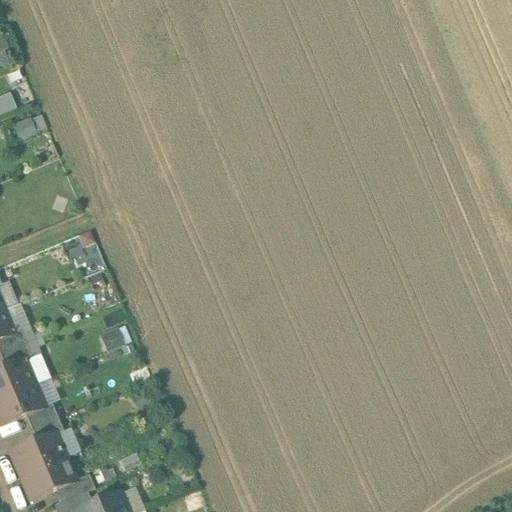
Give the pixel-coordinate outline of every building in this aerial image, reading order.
[(14,93),(0,98),(0,116),(20,108),(14,93)] [(44,115),(16,124),(21,139),(49,129),(44,115)] [(68,256),(97,246),(92,232),(63,243),(68,256)] [(111,296),(104,279),(90,284),(97,301),(111,296)] [(4,312),(0,314),(0,342),(14,337),(14,336),(4,312)] [(108,351),(133,343),(128,327),(103,335),(108,351)] [(22,332),(14,336),(14,337),(0,342),(0,354),(1,357),(27,346),(22,332)] [(27,346),(1,357),(6,370),(25,362),(25,363),(33,360),(27,346)] [(6,370),(0,372),(0,400),(35,386),(25,363),(25,362),(6,370)] [(35,386),(0,400),(0,426),(1,429),(27,418),(45,410),(45,409),(35,386)] [(53,406),(45,409),(45,410),(27,418),(32,431),(58,420),(53,406)] [(58,420),(32,431),(37,443),(56,436),(64,433),(58,420)] [(37,443),(12,454),(22,479),(66,460),(56,436),(37,443)] [(66,460),(22,479),(32,503),(57,492),(76,484),(76,483),(66,460)] [(89,477),(76,483),(76,484),(57,492),(62,504),(62,505),(88,494),(95,491),(89,477)] [(88,494),(62,505),(62,504),(55,508),(56,511),(79,511),(93,506),(88,494)] [(93,506),(79,511),(127,511),(120,495),(93,506)]
